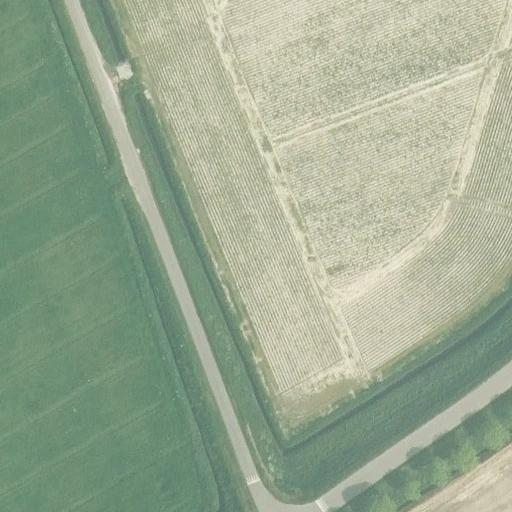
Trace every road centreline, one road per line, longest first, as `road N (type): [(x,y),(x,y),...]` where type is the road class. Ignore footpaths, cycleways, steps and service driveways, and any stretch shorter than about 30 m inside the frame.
road 1 (unclassified): [(71,0),(270,511)]
road 2 (unclassified): [(317,511),(511,371)]
